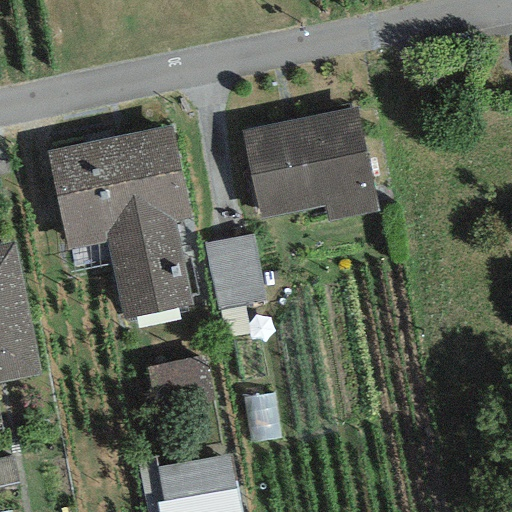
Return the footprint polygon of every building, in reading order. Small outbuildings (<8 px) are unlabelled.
[(356,106),(240,130),(259,218),(324,205),(328,222),(378,212),(356,106)] [(171,126),(46,152),(66,250),(106,242),(122,321),(191,307),(173,221),(190,218),(171,126)] [(251,234),(202,244),(216,309),(265,299),(251,234)] [(15,240),(0,243),(0,380),(42,372),(15,240)] [(229,454),(157,467),(162,500),(157,501),(158,511),(241,511),(236,481),(234,481),(229,454)]
